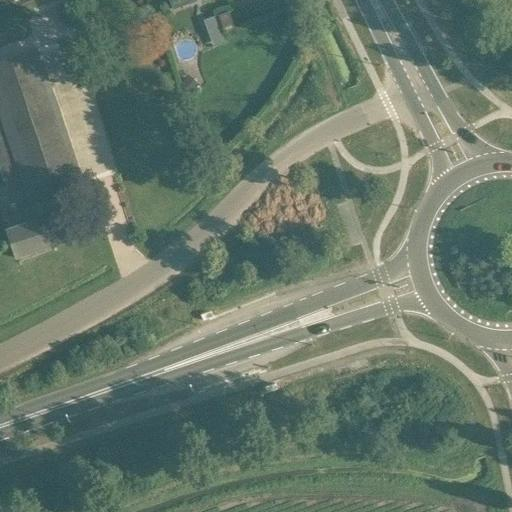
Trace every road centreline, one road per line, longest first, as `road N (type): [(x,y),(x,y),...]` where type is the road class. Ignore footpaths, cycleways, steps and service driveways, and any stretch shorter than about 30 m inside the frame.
road 1 (unclassified): [(332,131),(240,198),(160,271),(0,355)]
road 2 (primary): [(0,426),(306,318)]
road 3 (primary): [(306,318),(346,321),(429,305)]
road 4 (primary): [(413,263),(306,318)]
